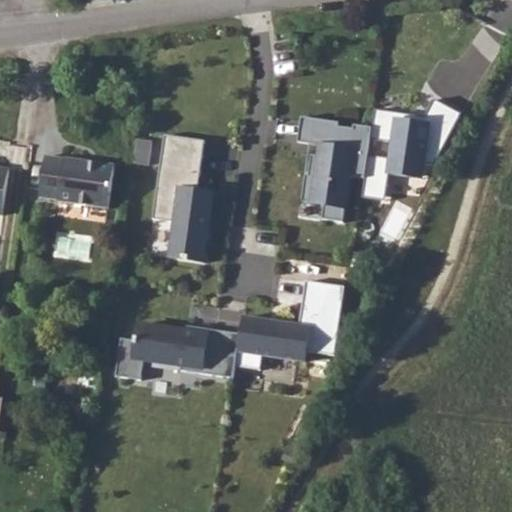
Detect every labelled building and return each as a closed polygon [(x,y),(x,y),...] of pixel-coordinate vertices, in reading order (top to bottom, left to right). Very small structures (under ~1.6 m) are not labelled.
[(338,117),(300,112),(296,137),(319,140),(317,151),(307,149),(300,197),(323,200),(322,214),(343,217),(349,171),(364,173),(371,122),(353,120),(352,124),(337,121),(338,117)] [(163,252),(197,258),(208,188),(190,186),(198,137),(158,131),(145,214),(168,217),(163,252)] [(111,210),(115,170),(50,163),(46,204),(111,210)] [(0,216),(2,217),(11,174),(0,172),(0,216)] [(334,355),(344,287),(304,281),(298,326),(241,317),(239,335),(234,367),(259,370),(261,355),(304,361),(306,351),(334,355)] [(178,371),(232,379),(234,367),(239,335),(187,326),(186,332),(137,324),(134,342),(120,340),(115,377),(139,381),(142,361),(179,366),(178,371)] [(19,395),(0,391),(0,393),(0,428),(13,430),(19,395)]
